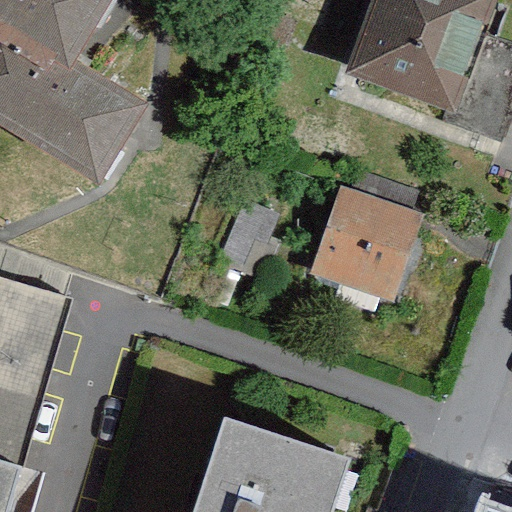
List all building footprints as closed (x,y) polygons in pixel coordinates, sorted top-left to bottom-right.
[(118,2),(115,0),(0,0),(0,155),(93,211),(147,120),(74,77),(118,2)] [(497,14),(453,0),(367,0),(329,120),(450,159),(497,14)] [(425,235),(338,205),(305,304),(392,333),(425,235)] [(0,296),(0,511),(11,511),(67,316),(0,296)] [(219,440),(194,511),(348,511),(357,485),(219,440)] [(511,511),(511,492),(493,485),(482,511),(511,511)]
